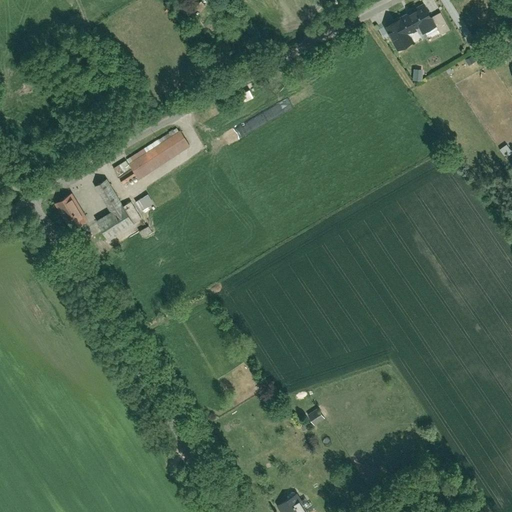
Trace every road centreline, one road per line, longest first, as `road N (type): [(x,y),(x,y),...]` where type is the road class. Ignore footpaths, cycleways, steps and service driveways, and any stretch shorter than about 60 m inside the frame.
road 1 (unclassified): [(25,199),(395,0)]
road 2 (unclassified): [(25,199),(233,511)]
